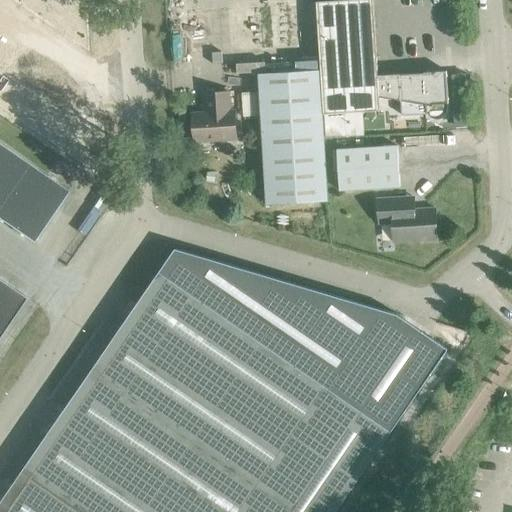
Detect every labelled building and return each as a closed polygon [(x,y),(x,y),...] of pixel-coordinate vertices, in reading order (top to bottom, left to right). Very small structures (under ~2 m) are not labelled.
[(0,0),(0,111),(95,177),(91,115),(65,117),(0,72),(0,0),(8,0),(87,53),(85,12),(67,0),(0,0)] [(379,111),(378,98),(377,76),(372,0),(354,0),(317,2),(324,114),(379,111)] [(258,74),(267,205),(327,201),(319,70),(258,74)] [(377,76),(378,98),(426,105),(426,109),(427,113),(430,117),(433,119),(438,120),(442,119),(445,116),(447,112),(448,108),(448,103),(446,71),(423,73),(424,74),(400,75),(400,74),(398,74),(398,75),(377,76)] [(192,114),(194,142),(236,139),(234,111),(229,112),(228,92),(203,94),(205,113),(192,114)] [(0,220),(31,242),(66,191),(0,145),(0,220)] [(336,150),(339,191),(399,187),(397,146),(336,150)] [(435,209),(409,211),(408,198),(377,200),(379,223),(392,222),(393,242),(437,239),(436,231),(441,229),(440,219),(435,217),(435,209)] [(0,502),(0,511),(335,511),(391,432),(447,349),(397,314),(175,248),(159,272),(22,470),(0,502)] [(0,329),(23,296),(0,280),(0,329)]
